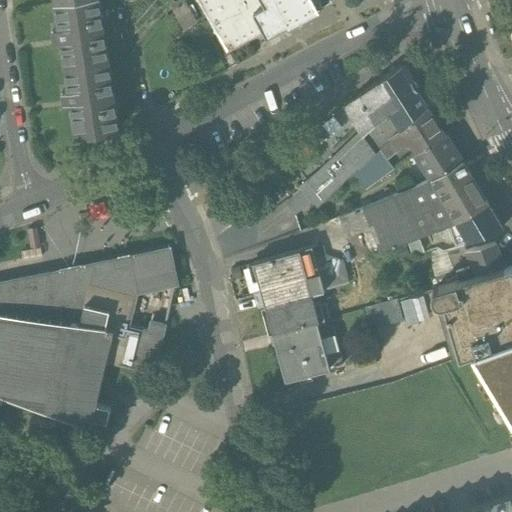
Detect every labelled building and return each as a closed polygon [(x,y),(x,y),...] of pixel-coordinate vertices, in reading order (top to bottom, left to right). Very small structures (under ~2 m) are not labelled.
[(96,0),(66,0),(55,2),(59,29),(53,30),(55,41),(61,40),(69,90),(63,91),(65,103),(71,102),(76,137),(117,130),(96,0)] [(215,35),(224,52),(304,9),(306,15),(329,2),(328,0),(197,0),(208,20),(200,25),(207,39),(215,35)] [(402,66),(344,109),(360,132),(361,133),(388,110),(389,110),(400,126),(401,126),(426,105),(402,66)] [(445,135),(426,105),(401,126),(374,154),(380,163),(410,144),(416,154),(445,135)] [(360,132),(298,189),(317,209),(351,177),(374,154),(400,126),(389,110),(388,110),(361,133),(360,132)] [(462,163),(445,135),(416,154),(415,154),(432,180),(462,163)] [(488,205),(462,163),(432,180),(457,223),(488,205)] [(397,196),(383,201),(382,200),(374,202),(363,209),(369,223),(380,254),(416,239),(397,196)] [(503,229),(488,205),(457,223),(450,226),(457,245),(503,229)] [(363,209),(354,212),(340,218),(345,233),(369,223),(363,209)] [(466,253),(475,277),(504,269),(496,244),(466,253)] [(313,247),(253,264),(265,307),(312,294),(325,290),(316,260),(313,247)] [(0,283),(0,396),(89,428),(89,425),(87,424),(89,420),(107,424),(110,409),(93,405),(103,363),(153,375),(175,286),(178,286),(171,248),(0,283)] [(464,248),(429,260),(435,279),(455,272),(458,282),(475,277),(464,248)] [(344,263),(327,257),(316,260),(325,290),(350,284),(344,263)] [(471,354),(511,339),(511,266),(504,269),(475,277),(458,282),(435,288),(433,291),(432,294),(431,297),(431,299),(433,302),(435,304),(439,306),(443,305),(459,360),(471,354)] [(315,307),(312,294),(265,307),(274,337),(331,320),(326,304),(315,307)] [(331,320),(274,337),(287,382),(330,369),(331,371),(344,367),(331,320)] [(511,511),(511,339),(471,354),(511,421),(511,505),(511,506),(510,504),(506,505),(502,502),(497,508),(491,510),(487,506),(482,511),(473,511),(472,511),(471,511),(511,511)]
